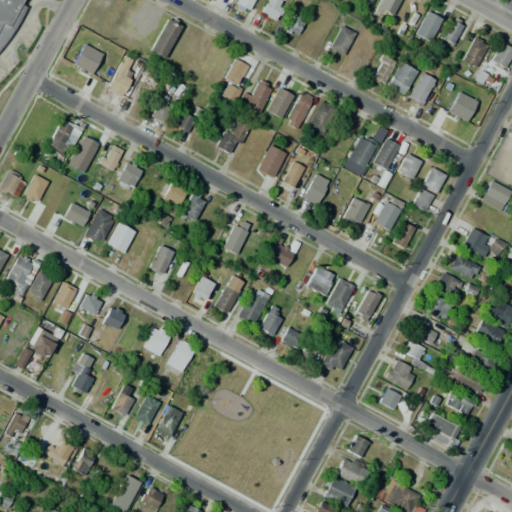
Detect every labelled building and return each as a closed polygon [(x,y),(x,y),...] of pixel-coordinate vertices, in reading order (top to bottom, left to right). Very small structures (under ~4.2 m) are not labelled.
[(0,0),(21,0),(19,5),(24,7),(13,27),(0,45),(0,0)] [(235,0),(251,0),(246,11),(233,5),(235,0)] [(264,0),(278,0),(284,3),(273,21),(257,12),(264,0)] [(377,0),(397,0),(386,20),(371,11),(377,0)] [(424,11),(439,19),(426,42),(412,34),(424,11)] [(290,12),(303,19),(293,37),(280,30),(290,12)] [(449,17),(461,23),(449,45),(437,38),(449,17)] [(165,19),(179,26),(161,58),(147,51),(165,19)] [(339,26),(352,33),(340,55),(327,48),(339,26)] [(471,37),(485,44),(472,68),(458,60),(471,37)] [(499,42),(511,51),(501,68),(488,60),(499,42)] [(91,74),(99,52),(79,45),(71,67),(91,74)] [(381,54),(393,60),(379,85),(367,78),(381,54)] [(121,56),(129,60),(124,68),(132,72),(118,97),(104,89),(121,56)] [(233,56),(247,63),(234,86),(221,79),(233,56)] [(397,61),(414,71),(400,94),(384,85),(397,61)] [(159,78),(152,92),(136,83),(143,70),(159,78)] [(419,72),(432,80),(418,106),(404,98),(419,72)] [(253,78),(269,86),(255,112),(239,104),(253,78)] [(238,91),(232,102),(219,95),(225,84),(238,91)] [(263,111),(278,119),(290,96),(275,88),(263,111)] [(298,91),(310,98),(294,129),(282,123),(298,91)] [(446,113),(453,116),(452,118),(465,122),(473,100),(454,93),(446,113)] [(159,95),(174,102),(162,124),(148,117),(159,95)] [(319,99),(330,105),(315,132),(304,126),(319,99)] [(185,132),(171,125),(178,111),(192,118),(185,132)] [(231,113),(248,123),(230,155),(213,146),(231,113)] [(58,119),(78,129),(64,157),(44,147),(58,119)] [(377,144),(384,130),(375,126),(369,139),(377,144)] [(358,134),(374,144),(361,167),(345,158),(358,134)] [(383,138),(396,145),(382,170),(369,163),(383,138)] [(106,144),(120,150),(111,171),(97,165),(106,144)] [(271,178),(283,153),(266,145),(254,170),(271,178)] [(403,154),(417,162),(408,179),(394,171),(403,154)] [(124,158),(141,167),(129,188),(113,179),(124,158)] [(290,161),(301,167),(290,188),(279,182),(290,161)] [(428,168),(442,176),(433,193),(419,184),(428,168)] [(0,178),(5,169),(24,179),(13,200),(0,192),(0,178)] [(21,198),(35,204),(44,181),(30,175),(21,198)] [(310,178),(324,186),(315,202),(301,194),(310,178)] [(479,192),(486,178),(508,190),(500,204),(479,192)] [(169,182),(184,190),(175,207),(160,198),(169,182)] [(429,196),(421,211),(415,207),(409,203),(417,189),(423,192),(429,196)] [(189,190),(203,198),(190,222),(175,214),(189,190)] [(351,197),(366,205),(355,225),(340,217),(351,197)] [(382,202),(397,210),(385,231),(371,223),(382,202)] [(60,218),(79,227),(87,212),(68,203),(60,218)] [(95,209),(112,218),(97,244),(81,235),(95,209)] [(399,221),(411,228),(400,249),(387,242),(399,221)] [(115,222),(131,231),(120,253),(103,243),(115,222)] [(232,222),(245,229),(232,254),(219,247),(232,222)] [(469,227),(485,235),(480,245),(488,249),(483,258),(459,246),(469,227)] [(255,250),(244,244),(250,231),(262,237),(255,250)] [(263,257),(271,241),(291,252),(282,267),(263,257)] [(156,245),(170,252),(159,274),(145,267),(156,245)] [(446,268),(454,254),(476,267),(468,280),(446,268)] [(35,265),(19,296),(9,291),(13,283),(4,278),(15,255),(35,265)] [(313,266),(331,275),(321,296),(303,286),(313,266)] [(36,271),(49,278),(37,301),(24,294),(36,271)] [(430,288),(440,272),(461,285),(451,301),(430,288)] [(228,275),(240,283),(223,314),(210,307),(228,275)] [(197,277),(210,284),(201,301),(188,294),(197,277)] [(336,278),(351,287),(335,314),(321,305),(336,278)] [(511,305),(494,295),(503,280),(511,285),(511,305)] [(60,282),(73,289),(63,309),(50,302),(60,282)] [(248,288),(265,297),(250,324),(233,315),(248,288)] [(366,288),(378,295),(363,320),(351,313),(366,288)] [(84,292),(99,300),(91,315),(76,307),(84,292)] [(448,305),(439,322),(420,311),(430,295),(448,305)] [(480,316),(490,297),(511,309),(511,312),(504,328),(480,316)] [(108,305),(122,313),(113,331),(99,323),(108,305)] [(268,305),(275,309),(270,317),(277,320),(268,336),(255,328),(268,305)] [(468,337),(478,320),(501,332),(492,350),(468,337)] [(414,336),(420,325),(433,333),(427,343),(414,336)] [(151,326),(167,335),(155,356),(140,347),(151,326)] [(300,335),(292,349),(277,341),(285,327),(300,335)] [(28,349),(44,358),(55,339),(39,330),(28,349)] [(331,337),(350,348),(335,374),(316,364),(331,337)] [(177,339),(192,348),(178,372),(163,363),(177,339)] [(400,352),(406,340),(422,349),(416,361),(400,352)] [(310,357),(315,348),(304,343),(299,352),(310,357)] [(13,367),(20,370),(27,353),(20,350),(13,367)] [(464,365),(472,350),(494,362),(486,377),(464,365)] [(74,375),(68,372),(78,352),(92,360),(83,376),(89,380),(81,396),(66,389),(74,375)] [(413,370),(403,390),(381,378),(391,359),(413,370)] [(435,378),(439,369),(447,373),(452,364),(482,380),(473,398),(435,378)] [(121,384),(127,388),(123,396),(129,400),(120,416),(107,408),(121,384)] [(384,388),(397,396),(390,410),(376,402),(384,388)] [(441,403),(448,389),(472,402),(464,416),(441,403)] [(143,395),(156,402),(144,424),(131,417),(143,395)] [(166,405),(179,412),(166,436),(153,430),(166,405)] [(12,413),(24,420),(13,440),(1,434),(12,413)] [(424,422),(429,413),(456,428),(446,446),(428,436),(433,427),(424,422)] [(351,434),(365,441),(357,457),(343,450),(351,434)] [(55,439),(69,447),(60,464),(46,456),(55,439)] [(82,447),(93,454),(81,475),(70,468),(82,447)] [(331,473),(341,455),(368,469),(358,487),(331,473)] [(110,498),(118,483),(122,475),(130,479),(137,483),(133,491),(129,498),(121,511),(116,511),(113,510),(106,506),(110,498)] [(351,487),(342,507),(319,495),(328,476),(351,487)] [(393,478),(419,493),(415,500),(424,505),(420,511),(398,511),(371,497),(379,481),(388,486),(393,478)] [(161,495),(153,509),(137,501),(145,486),(161,495)] [(0,488),(12,495),(4,509),(0,506),(0,488)] [(311,511),(317,500),(334,509),(332,511),(311,511)]
